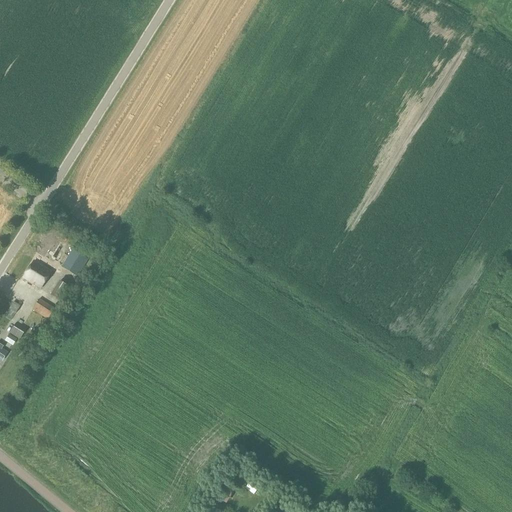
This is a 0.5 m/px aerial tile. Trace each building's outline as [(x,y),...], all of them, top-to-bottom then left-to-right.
[(72,249),(61,267),(77,277),(88,259),(72,249)] [(23,278),(41,288),(51,272),(34,261),(23,278)] [(50,295),(61,302),(61,301),(65,304),(73,293),(69,290),(70,288),(59,281),(50,295)] [(39,298),(32,310),(48,320),(55,309),(39,298)] [(13,302),(9,309),(16,313),(20,306),(13,302)] [(16,323),(9,333),(19,340),(26,330),(16,323)] [(6,341),(13,345),(16,340),(9,336),(6,341)] [(228,511),(235,499),(223,492),(216,503),(228,511)]
